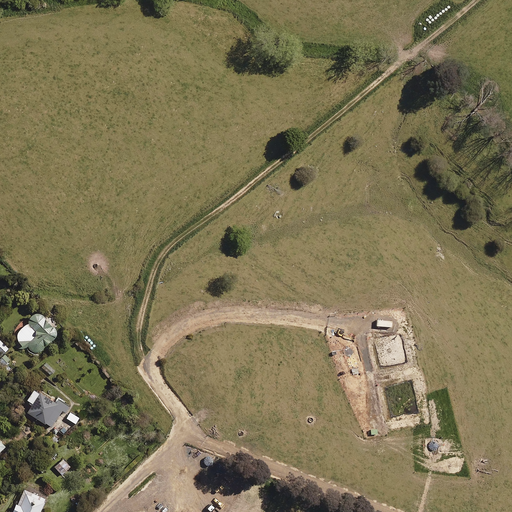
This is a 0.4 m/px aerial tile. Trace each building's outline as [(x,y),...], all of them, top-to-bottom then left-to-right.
[(56,328),(61,324),(52,314),(47,318),(42,313),(41,312),(40,312),(38,312),(37,312),(36,313),(35,313),(33,314),(33,315),(32,316),(31,317),(30,318),(30,319),(30,321),(30,322),(19,331),(19,332),(18,333),(18,334),(18,335),(17,336),(17,337),(17,338),(18,339),(18,340),(18,341),(19,342),(20,343),(20,344),(21,344),(22,345),(25,349),(28,346),(29,348),(30,349),(31,350),(32,351),(33,351),(34,352),(36,352),(37,352),(38,352),(40,351),(41,351),(42,350),(43,349),(44,348),(45,347),(61,333),(56,328)] [(9,348),(0,339),(0,354),(1,356),(9,348)] [(11,359),(5,354),(0,359),(0,364),(9,372),(12,368),(7,364),(11,359)] [(28,412),(53,427),(62,412),(66,414),(71,406),(57,397),(55,401),(35,389),(28,401),(33,404),(28,412)] [(71,467),(63,459),(55,466),(62,474),(71,467)] [(40,511),(47,499),(25,489),(14,511),(40,511)]
